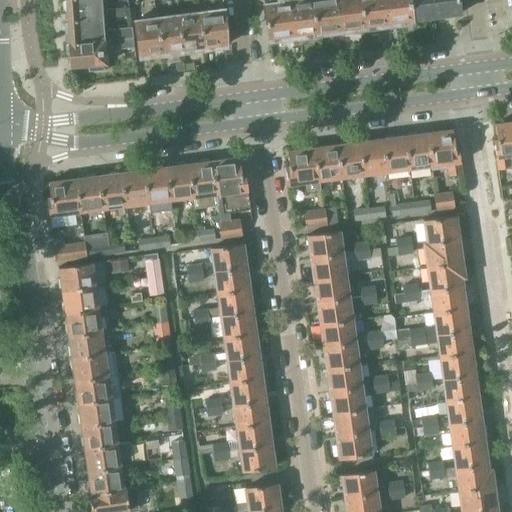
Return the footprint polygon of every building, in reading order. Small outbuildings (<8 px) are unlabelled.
[(65,0),(66,0),(63,2),(64,10),(67,11),(67,19),(103,17),(101,0),(65,0)] [(223,0),(212,0),(214,10),(199,11),(205,47),(207,49),(213,48),(214,46),(226,44),(223,0)] [(276,0),(277,2),(264,3),(269,39),(271,41),(278,40),(281,37),(293,36),(288,0),(276,0)] [(288,0),(293,36),(302,35),(305,37),(312,36),(314,33),(317,33),(312,0),(288,0)] [(312,0),(317,33),(320,35),(326,34),(328,31),(341,29),(337,0),(312,0)] [(337,0),(341,29),(350,28),(353,31),(360,30),(362,27),(365,26),(361,0),(337,0)] [(361,0),(365,26),(368,29),(374,28),(376,25),(388,23),(384,0),(361,0)] [(384,0),(388,23),(398,22),(398,24),(401,26),(408,25),(410,22),(410,20),(413,20),(413,19),(409,0),(384,0)] [(458,0),(409,0),(413,19),(460,14),(458,0)] [(199,11),(178,14),(183,50),(185,52),(191,51),(193,48),(205,47),(199,11)] [(178,14),(157,17),(162,53),(167,52),(170,54),(176,53),(178,50),(183,50),(178,14)] [(67,22),(64,24),(65,32),(68,33),(68,35),(69,40),(69,43),(104,41),(119,40),(133,39),(132,27),(131,27),(104,29),(103,17),(67,19),(67,20),(67,22)] [(162,53),(157,17),(136,20),(141,56),(162,53)] [(134,48),(133,39),(119,40),(119,49),(134,48)] [(69,44),(66,46),(67,54),(70,55),(71,67),(88,65),(89,72),(106,71),(106,64),(104,41),(69,43),(69,44)] [(497,139),(494,139),(498,169),(511,167),(511,120),(495,123),(497,139)] [(428,132),(433,170),(447,168),(448,176),(462,174),(458,144),(454,145),(452,129),(428,132)] [(406,135),(405,135),(410,170),(411,169),(412,174),(423,172),(422,168),(430,167),(431,171),(433,170),(428,132),(418,133),(417,134),(416,132),(407,133),(408,135),(406,135)] [(385,138),(382,138),(387,173),(410,170),(405,135),(394,137),(394,135),(385,136),(385,138)] [(360,141),(364,176),(387,173),(382,138),(373,139),(371,140),(371,138),(362,139),(362,141),(360,141)] [(340,144),(337,144),(341,179),(364,176),(360,141),(351,142),(349,143),(348,141),(340,142),(340,144)] [(317,147),(314,147),(319,182),(332,180),(333,188),(342,187),(341,179),(337,144),(329,145),(326,146),(326,144),(317,145),(317,147)] [(289,166),(286,167),(288,185),(305,183),(306,192),(320,191),(319,182),(314,147),(295,150),(287,151),(289,166)] [(239,157),(212,161),(216,194),(219,217),(220,220),(218,220),(220,237),(242,234),(240,220),(251,218),(251,217),(245,172),(241,173),(239,157)] [(200,162),(189,164),(194,197),(216,194),(212,161),(208,161),(208,159),(199,160),(200,162)] [(177,165),(166,166),(171,200),(194,197),(189,164),(186,164),(186,162),(177,163),(177,165)] [(154,168),(144,169),(148,203),(171,200),(166,166),(163,167),(163,165),(154,166),(154,168)] [(132,171),(121,172),(125,206),(148,203),(144,169),(141,170),(140,168),(131,169),(132,171)] [(109,174),(98,175),(103,209),(125,206),(121,172),(118,173),(118,171),(109,172),(109,174)] [(86,177),(76,178),(80,211),(103,209),(98,175),(95,176),(95,174),(86,175),(86,177)] [(50,198),(47,198),(49,216),(51,215),(52,228),(77,225),(76,212),(80,211),(76,178),(48,182),(50,198)] [(436,209),(454,206),(452,191),(434,193),(436,209)] [(429,199),(414,201),(416,212),(431,210),(429,199)] [(416,212),(414,201),(399,203),(399,206),(400,214),(416,212)] [(400,214),(399,206),(396,207),(396,204),(391,205),(392,207),(393,215),(400,214)] [(386,216),(385,208),(384,205),(369,207),(370,218),(386,216)] [(334,206),(324,207),(326,217),(327,224),(344,222),(342,211),(335,212),(334,206)] [(324,207),(303,210),(304,217),(305,227),(327,224),(326,217),(324,207)] [(370,218),(369,207),(353,209),(355,220),(370,218)] [(459,237),(456,217),(455,214),(423,219),(426,241),(459,237)] [(214,228),(198,230),(199,241),(215,239),(214,228)] [(199,241),(198,230),(186,232),(187,243),(199,241)] [(339,230),(307,234),(310,257),(343,252),(339,230)] [(168,233),(153,236),(154,247),(170,245),(168,233)] [(153,236),(137,238),(139,249),(154,247),(153,236)] [(412,243),(411,236),(396,238),(397,246),(412,243)] [(459,237),(426,241),(422,242),(425,265),(462,259),(459,237)] [(123,240),(107,242),(109,253),(125,251),(123,240)] [(368,240),(353,242),(354,251),(369,248),(368,240)] [(64,244),(54,246),(53,246),(55,262),(86,257),(84,241),(64,244)] [(109,253),(107,242),(93,244),(95,256),(109,253)] [(213,269),(246,265),(243,243),(210,247),(213,269)] [(413,251),(412,243),(397,246),(398,253),(413,251)] [(343,252),(310,257),(313,279),(346,274),(344,260),(370,257),(369,248),(354,251),(343,252)] [(126,257),(109,260),(111,271),(128,268),(126,257)] [(158,258),(144,260),(147,277),(161,275),(158,258)] [(462,259),(425,265),(428,287),(462,282),(461,277),(464,277),(462,259)] [(60,279),(58,279),(59,288),(61,288),(61,289),(95,284),(107,283),(104,260),(58,268),(60,279)] [(202,262),(186,265),(188,282),(204,280),(202,262)] [(249,287),(246,265),(213,269),(217,292),(249,287)] [(346,274),(313,279),(316,301),(349,297),(346,274)] [(161,275),(147,277),(149,295),(162,293),(164,292),(161,275)] [(417,281),(402,284),(403,291),(418,289),(417,281)] [(465,305),(462,282),(428,287),(429,295),(431,310),(465,305)] [(95,284),(61,289),(63,301),(61,302),(62,310),(64,310),(64,312),(98,307),(95,284)] [(359,287),(361,295),(375,293),(374,285),(359,287)] [(249,287),(217,292),(219,307),(208,308),(208,307),(192,309),(194,319),(209,317),(220,315),(252,309),(249,287)] [(429,295),(428,287),(418,289),(419,296),(429,295)] [(419,296),(418,289),(403,291),(404,299),(419,296)] [(404,299),(403,291),(394,293),(395,300),(404,299)] [(377,302),(375,293),(361,295),(362,304),(377,302)] [(349,297),(316,301),(320,324),(352,319),(349,297)] [(153,322),(167,320),(165,303),(151,305),(153,322)] [(465,305),(431,310),(433,325),(408,328),(409,329),(395,331),(397,339),(468,328),(465,305)] [(66,324),(64,324),(66,333),(67,333),(68,335),(101,330),(98,307),(64,312),(66,324)] [(256,332),(252,309),(220,315),(223,336),(256,332)] [(210,324),(209,317),(194,319),(195,327),(210,324)] [(352,319),(320,324),(323,346),(382,338),(381,329),(354,333),(352,319)] [(167,320),(153,322),(156,340),(170,338),(167,320)] [(395,336),(394,328),(383,330),(384,338),(395,336)] [(468,328),(397,339),(398,347),(411,346),(436,342),(438,355),(472,350),(468,328)] [(101,330),(68,335),(69,346),(68,347),(69,355),(71,355),(71,357),(105,352),(101,330)] [(259,354),(256,332),(223,336),(226,360),(259,354)] [(382,338),(323,346),(326,368),(359,364),(357,350),(384,346),(382,338)] [(160,367),(174,365),(171,350),(158,352),(160,367)] [(472,350),(438,355),(441,378),(475,373),(472,350)] [(105,352),(71,357),(73,369),(71,369),(72,378),(74,378),(74,380),(118,373),(115,352),(105,353),(105,352)] [(199,354),(200,363),(215,361),(214,352),(199,354)] [(259,354),(226,360),(215,361),(200,363),(201,371),(216,369),(227,367),(229,381),(262,376),(259,354)] [(359,364),(326,368),(329,391),(362,386),(359,364)] [(174,365),(160,367),(162,385),(176,383),(174,365)] [(430,371),(415,373),(416,381),(431,379),(430,371)] [(118,373),(74,380),(76,392),(74,392),(75,401),(77,400),(77,402),(121,396),(118,374),(118,373)] [(475,373),(441,378),(444,400),(478,395),(475,373)] [(372,376),(373,385),(388,383),(387,374),(372,376)] [(262,376),(229,381),(233,404),(265,399),(262,376)] [(433,388),(431,379),(416,381),(417,390),(433,388)] [(398,381),(388,383),(373,385),(374,393),(399,390),(398,381)] [(362,386),(329,391),(332,413),(365,408),(362,386)] [(180,410),(178,395),(164,397),(166,412),(180,410)] [(478,395),(444,400),(447,422),(481,417),(478,395)] [(79,414),(77,414),(78,423),(80,423),(80,425),(123,419),(120,398),(122,398),(121,396),(77,402),(79,414)] [(223,406),(221,396),(204,398),(206,408),(222,406),(223,406)] [(268,421),(265,399),(233,404),(231,404),(234,426),(268,421)] [(224,413),(223,406),(222,406),(206,408),(207,416),(224,413)] [(365,408),(332,413),(336,435),(368,431),(365,408)] [(182,428),(180,410),(166,412),(168,430),(182,428)] [(421,417),(411,418),(411,420),(412,427),(438,423),(436,414),(421,417)] [(481,417),(447,422),(448,431),(450,445),(484,440),(481,417)] [(123,419),(80,425),(82,437),(80,437),(82,446),(84,446),(84,448),(119,443),(116,422),(123,421),(123,419)] [(394,427),(393,420),(379,422),(380,429),(394,427)] [(236,439),(211,443),(198,445),(199,453),(213,452),(271,443),(268,421),(234,426),(236,439)] [(439,433),(438,423),(421,426),(423,436),(439,433)] [(395,434),(394,427),(380,429),(381,436),(395,434)] [(368,431),(336,435),(339,458),(371,453),(368,431)] [(173,457),(187,455),(185,439),(170,441),(173,457)] [(484,440),(450,445),(453,466),(487,462),(484,440)] [(85,459),(84,460),(85,468),(87,468),(87,470),(122,465),(119,443),(84,448),(85,459)] [(274,465),(271,443),(213,452),(214,460),(240,456),(242,470),(274,465)] [(187,455),(173,457),(175,475),(190,473),(187,455)] [(443,459),(427,461),(428,470),(444,468),(443,459)] [(444,468),(428,470),(430,479),(455,475),(457,491),(494,485),(491,468),(488,469),(487,462),(453,466),(444,468)] [(122,465),(87,470),(89,482),(87,482),(88,491),(90,491),(90,493),(125,488),(122,465)] [(373,469),(341,474),(344,496),(378,491),(377,483),(375,483),(373,469)] [(428,470),(419,471),(420,480),(430,479),(428,470)] [(188,478),(176,480),(179,500),(193,498),(190,478),(188,478)] [(233,511),(280,504),(277,482),(244,486),(247,501),(220,505),(220,506),(208,508),(208,511),(233,511)] [(387,484),(389,499),(404,497),(403,482),(387,484)] [(494,485),(457,491),(459,511),(468,511),(497,508),(494,485)] [(90,493),(89,493),(91,511),(114,511),(129,510),(140,508),(137,486),(125,488),(90,493)] [(378,491),(344,496),(346,511),(380,511),(378,492),(378,491)]
